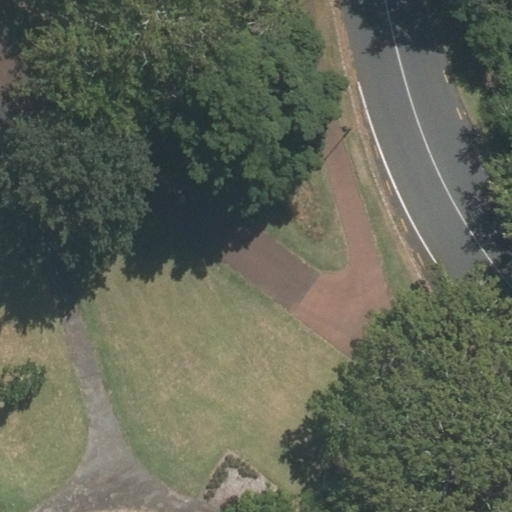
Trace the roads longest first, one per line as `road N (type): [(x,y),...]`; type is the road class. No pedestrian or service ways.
road 1 (track): [(0,38),(356,327),(511,319)]
road 2 (residential): [(511,276),(463,209),(433,147),(394,0)]
